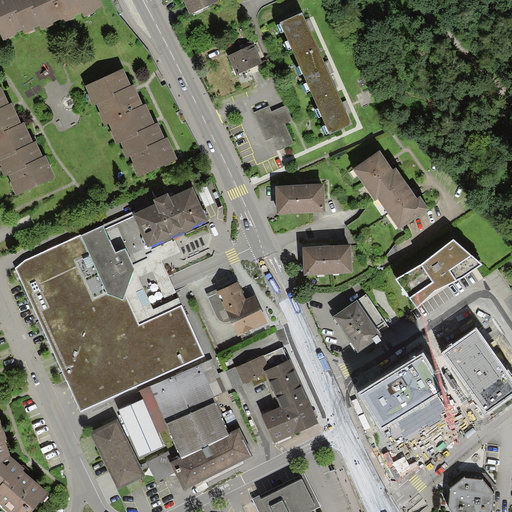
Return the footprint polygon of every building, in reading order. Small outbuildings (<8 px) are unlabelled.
[(0,0),(0,32),(4,41),(17,35),(16,33),(23,30),(25,35),(33,31),(32,28),(38,25),(40,30),(53,25),(52,23),(61,19),(63,23),(75,18),(74,16),(82,13),(84,17),(95,13),(94,10),(102,6),(99,0),(0,0)] [(217,0),(184,0),(191,15),(219,4),(217,0)] [(300,13),(277,22),(327,132),(351,123),(337,93),(319,55),(305,23),(300,13)] [(253,45),(229,56),(243,86),(256,80),(254,75),(264,70),(253,45)] [(90,94),(88,95),(93,106),(98,104),(101,111),(99,112),(105,126),(111,123),(114,130),(112,131),(117,144),(123,142),(126,148),(123,150),(127,158),(132,156),(135,163),(133,164),(138,176),(177,160),(168,138),(165,140),(157,123),(154,124),(153,120),(146,105),(143,106),(136,89),(134,85),(131,86),(124,69),(87,85),(90,94)] [(0,161),(2,160),(4,167),(2,168),(6,176),(11,174),(14,181),(11,182),(17,197),(57,180),(47,156),(43,158),(36,141),(33,142),(30,136),(24,123),(22,124),(14,107),(13,103),(9,104),(2,87),(0,88),(0,161)] [(269,107),(253,114),(266,140),(274,136),(281,150),(292,144),(282,124),(291,120),(285,107),(272,114),(269,107)] [(353,129),(361,126),(357,110),(348,112),(353,129)] [(379,151),(353,169),(374,200),(378,197),(400,230),(430,210),(420,195),(417,198),(396,167),(392,169),(379,151)] [(326,185),(277,186),(278,215),(327,213),(326,185)] [(155,205),(133,214),(134,216),(149,251),(175,239),(208,223),(193,187),(170,198),(169,196),(168,194),(153,201),(155,205)] [(149,251),(134,216),(105,229),(116,253),(126,247),(135,265),(148,259),(147,255),(151,254),(149,251)] [(17,268),(81,411),(204,354),(178,298),(174,300),(151,310),(134,273),(136,267),(135,265),(126,247),(116,253),(105,229),(103,225),(29,259),(17,268)] [(393,280),(415,307),(432,291),(456,280),(482,264),(452,238),(420,262),(393,280)] [(136,267),(134,273),(151,310),(174,300),(172,295),(177,293),(172,283),(164,266),(162,261),(181,252),(175,239),(149,251),(151,254),(147,255),(148,259),(135,265),(136,267)] [(353,246),(305,248),(306,276),(354,274),(353,246)] [(218,289),(207,294),(217,317),(220,320),(224,322),(227,322),(231,321),(238,337),(268,322),(256,296),(246,300),(237,281),(219,291),(218,289)] [(366,294),(333,317),(359,353),(383,336),(380,333),(389,327),(366,294)] [(441,349),(484,407),(511,386),(511,380),(473,326),(441,349)] [(264,355),(236,367),(244,384),(252,380),(255,386),(267,380),(265,375),(266,374),(281,407),(262,414),(274,444),(319,423),(291,360),(289,361),(283,348),(264,356),(264,355)] [(420,349),(358,387),(380,421),(441,383),(420,349)] [(219,373),(213,359),(150,387),(167,424),(215,403),(217,402),(214,397),(226,392),(219,373)] [(244,384),(236,367),(226,371),(234,388),(244,384)] [(226,370),(219,373),(226,392),(234,388),(226,371),(226,370)] [(167,424),(150,387),(139,392),(143,399),(158,434),(169,429),(167,424)] [(143,399),(119,410),(139,456),(163,446),(158,434),(143,399)] [(228,433),(215,403),(167,424),(169,429),(182,458),(229,435),(228,433)] [(116,420),(89,433),(117,489),(144,476),(116,420)] [(0,425),(0,462),(9,456),(0,425)] [(228,433),(229,435),(182,458),(170,463),(183,491),(254,456),(240,428),(228,433)] [(9,456),(0,462),(0,503),(9,511),(23,511),(44,490),(9,456)] [(305,473),(254,499),(259,511),(310,511),(321,507),(305,473)] [(463,481),(449,492),(447,509),(449,511),(491,511),(494,495),(482,482),(463,481)]
